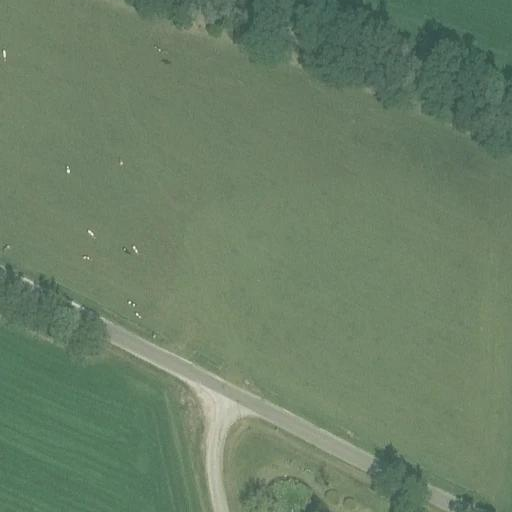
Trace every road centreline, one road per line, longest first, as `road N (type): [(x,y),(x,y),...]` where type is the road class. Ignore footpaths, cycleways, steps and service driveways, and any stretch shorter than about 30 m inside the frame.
road 1 (unclassified): [(471,511),(230,396)]
road 2 (unclassified): [(230,396),(0,279)]
